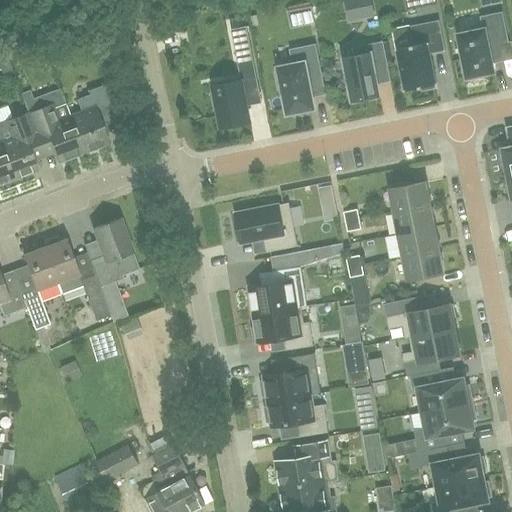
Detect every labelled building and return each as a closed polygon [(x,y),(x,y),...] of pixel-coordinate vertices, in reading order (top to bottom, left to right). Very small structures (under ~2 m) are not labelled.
[(315,0),(310,0),(292,2),(294,20),(317,18),(315,0)] [(350,0),(351,16),(375,15),(373,0),(350,0)] [(485,29),(457,34),(466,78),(470,77),(470,80),(483,78),(482,75),(494,72),(491,59),(500,57),(497,43),(507,41),(501,13),(489,16),(491,29),(485,30),(485,29)] [(410,26),(413,45),(396,48),(405,90),(421,87),(421,91),(435,88),(434,85),(436,84),(430,54),(445,51),(439,20),(410,26)] [(251,50),(246,26),(231,30),(235,53),(251,50)] [(352,101),(379,96),(374,68),(387,65),(382,41),(356,47),(357,55),(343,58),(352,101)] [(28,54),(23,42),(9,47),(14,60),(28,54)] [(314,109),(308,77),(320,74),(314,45),(290,50),(293,64),(277,67),(278,72),(274,73),(278,90),(282,89),(287,114),(294,113),(294,117),(308,114),(308,110),(314,109)] [(219,130),(250,124),(240,75),(208,82),(219,130)] [(76,100),(81,111),(69,116),(63,100),(62,101),(82,153),(107,143),(98,120),(110,116),(104,85),(86,91),(88,96),(76,100)] [(28,115),(39,144),(44,157),(55,153),(59,161),(82,153),(62,101),(28,114),(28,115)] [(44,157),(39,144),(28,115),(0,126),(0,143),(14,178),(36,170),(33,162),(44,157)] [(511,173),(511,125),(505,127),(510,148),(503,149),(503,152),(501,156),(502,164),(506,166),(508,174),(511,173)] [(0,143),(0,183),(14,178),(0,143)] [(406,162),(422,154),(417,143),(401,152),(406,162)] [(429,205),(425,182),(390,189),(394,212),(429,205)] [(288,205),(235,215),(241,244),(262,240),(265,253),(298,248),(288,205)] [(399,234),(434,227),(429,205),(394,212),(399,234)] [(357,209),(343,212),(345,222),(359,219),(357,209)] [(120,276),(138,270),(119,218),(92,228),(102,256),(89,260),(94,274),(99,287),(122,279),(120,276)] [(361,229),(359,219),(345,222),(347,232),(361,229)] [(403,257),(438,250),(434,227),(399,234),(403,257)] [(390,235),(394,254),(402,253),(398,233),(390,235)] [(64,239),(59,241),(56,237),(46,241),(46,246),(43,247),(57,282),(77,274),(64,239)] [(57,282),(43,247),(23,254),(36,290),(41,288),(46,299),(60,293),(56,282),(57,282)] [(408,280),(443,273),(438,250),(403,257),(408,280)] [(360,255),(346,258),(348,268),(362,265),(360,255)] [(364,275),(362,265),(348,268),(350,278),(364,275)] [(273,271),(274,283),(249,287),(253,315),(303,307),(301,291),(304,291),(301,267),(273,271)] [(23,300),(14,279),(15,279),(12,271),(0,274),(0,307),(3,315),(26,307),(23,300)] [(110,316),(99,287),(94,274),(80,280),(95,321),(110,316)] [(48,324),(38,295),(23,300),(26,307),(37,337),(42,335),(40,327),(48,324)] [(409,338),(454,328),(452,318),(456,317),(453,304),(421,310),(419,297),(383,304),(388,329),(402,326),(405,338),(409,337),(409,338)] [(298,324),(296,309),(303,307),(253,315),(255,328),(252,329),(254,343),(283,338),(285,350),(313,346),(309,322),(298,324)] [(431,359),(459,354),(454,328),(409,338),(411,352),(402,354),(407,377),(410,376),(434,371),(431,359)] [(263,376),(264,381),(260,381),(262,397),(266,396),(267,401),(310,395),(308,381),(318,379),(314,354),(290,357),(292,371),(263,376)] [(464,378),(440,382),(437,371),(434,371),(410,376),(412,389),(417,388),(422,412),(473,402),(469,385),(465,386),(464,378)] [(323,405),(312,406),(310,395),(267,401),(268,406),(264,407),(266,423),(270,422),(271,427),(297,423),(299,437),(327,432),(323,405)] [(472,420),(476,419),(473,402),(422,412),(425,427),(414,429),(419,452),(446,446),(443,435),(474,428),(472,420)] [(187,511),(204,504),(173,445),(168,433),(150,443),(155,454),(156,454),(168,487),(181,511),(187,511)] [(387,435),(371,436),(373,473),(389,472),(387,435)] [(307,444),(309,456),(276,461),(280,489),(328,481),(328,482),(339,480),(336,460),(332,461),(329,441),(307,444)] [(117,444),(93,457),(107,480),(138,464),(127,445),(120,448),(117,444)] [(479,454),(448,460),(446,446),(419,452),(409,454),(412,469),(433,464),(437,487),(484,477),(483,473),(487,472),(483,457),(480,457),(479,454)] [(156,454),(155,454),(152,456),(159,471),(150,475),(158,491),(144,499),(151,511),(181,511),(168,487),(156,454)] [(80,465),(54,477),(65,500),(92,487),(80,465)] [(488,481),(484,482),(484,477),(437,487),(440,501),(432,503),(433,511),(458,511),(458,510),(466,508),(468,505),(488,501),(488,497),(492,497),(488,481)] [(337,511),(335,496),(331,497),(328,482),(328,481),(280,489),(282,499),(278,500),(280,511),(337,511)]
